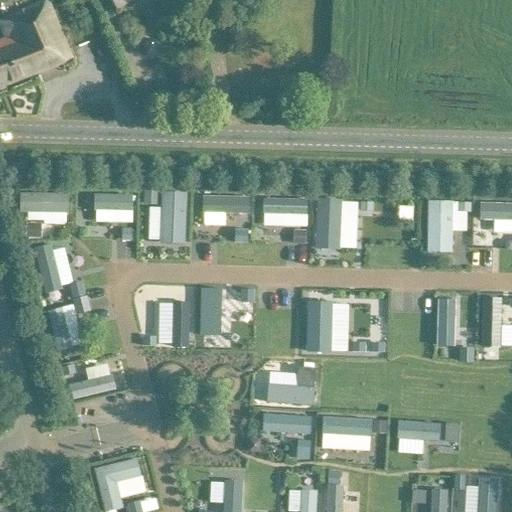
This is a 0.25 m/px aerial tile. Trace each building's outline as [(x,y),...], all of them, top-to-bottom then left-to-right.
[(0,86),(71,58),(64,39),(47,0),(46,0),(0,19),(0,21),(10,45),(0,49),(0,86)] [(144,191),(144,204),(156,205),(156,191),(144,191)] [(83,195),(84,222),(122,220),(120,193),(83,195)] [(414,250),(454,251),(455,207),(445,207),(446,197),(416,196),(414,250)] [(470,203),(458,203),(458,213),(470,212),(470,203)] [(38,225),(27,225),(27,238),(38,238),(38,225)] [(132,229),(122,229),(122,240),(132,240),(132,229)] [(235,230),(235,242),(247,243),(247,231),(235,230)] [(306,231),(293,231),(293,244),(306,244),(306,231)] [(86,297),(73,301),(77,315),(90,311),(86,297)] [(61,301),(35,309),(46,348),(72,341),(61,301)] [(73,365),(61,368),(63,378),(75,374),(73,365)] [(386,422),(374,422),(374,433),(386,433),(386,422)] [(260,440),(250,440),(250,452),(260,452),(260,440)] [(299,441),(298,454),(310,454),(311,442),(299,441)] [(113,507),(111,496),(133,492),(127,457),(82,465),(91,511),(113,507)] [(142,511),(140,502),(127,505),(129,511),(142,511)]
